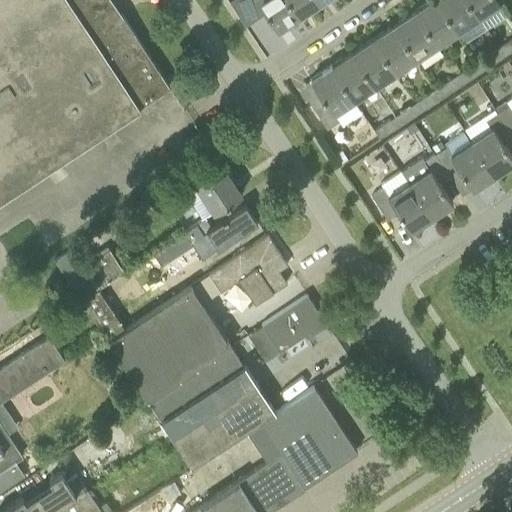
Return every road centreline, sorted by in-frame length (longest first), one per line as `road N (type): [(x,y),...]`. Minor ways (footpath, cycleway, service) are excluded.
road 1 (residential): [(377,291),(246,94)]
road 2 (residential): [(497,474),(377,291)]
road 3 (residential): [(246,94),(380,0)]
road 4 (residential): [(377,291),(511,203)]
